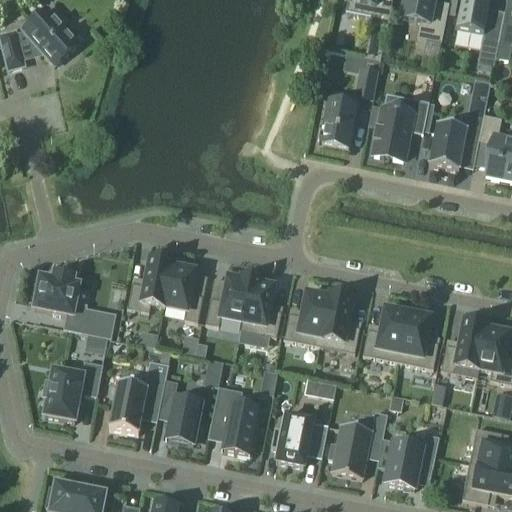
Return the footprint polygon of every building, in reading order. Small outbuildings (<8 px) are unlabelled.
[(376,0),(347,0),(344,17),(371,23),(370,31),(386,34),(391,9),(375,5),(376,0)] [(404,0),(400,25),(413,28),(418,29),(415,44),(440,48),(446,16),(432,13),(434,0),(404,0)] [(490,0),(461,0),(455,36),(482,41),(490,0)] [(0,41),(0,48),(7,76),(22,72),(21,65),(42,59),(53,72),(77,50),(60,30),(63,27),(53,15),(49,18),(46,15),(21,36),(25,40),(15,42),(13,38),(0,41)] [(511,25),(505,24),(500,49),(511,51),(511,25)] [(497,48),(481,45),(476,71),(492,74),(497,48)] [(311,78),(326,81),(328,68),(314,64),(311,78)] [(354,103),(371,106),(376,79),(359,75),(354,103)] [(436,132),(428,173),(457,179),(462,155),(475,158),(477,149),(483,122),(489,92),(474,89),(466,123),(460,122),(457,136),(436,132)] [(511,100),(499,98),(496,113),(511,116),(511,100)] [(422,141),(428,110),(411,106),(408,120),(400,118),(400,117),(394,115),(394,117),(382,115),(378,134),(374,133),(374,134),(375,135),(373,147),(371,146),(371,148),(375,148),(372,162),(401,168),(407,138),(422,141)] [(319,146),(318,151),(347,157),(356,113),(326,108),(321,136),(318,136),(316,146),(319,146)] [(500,126),(483,122),(477,149),(491,151),(484,184),(511,190),(511,188),(511,142),(497,140),(500,126)] [(149,311),(162,314),(171,269),(148,265),(142,292),(131,290),(126,315),(148,320),(149,311)] [(172,270),(172,269),(171,269),(162,314),(164,314),(164,313),(185,317),(183,327),(196,329),(201,304),(190,301),(194,278),(188,277),(188,273),(172,270)] [(73,283),(53,279),(52,286),(39,283),(38,285),(34,285),(31,299),(35,299),(32,314),(45,317),(45,318),(65,322),(65,321),(71,322),(77,291),(71,289),(73,283)] [(241,328),(250,285),(239,283),(238,287),(226,284),(221,308),(209,305),(204,331),(217,334),(219,324),(241,328)] [(241,328),(239,338),(262,342),(275,345),(280,319),(268,317),(273,293),(260,291),(261,287),(250,285),(241,328)] [(283,346),(318,353),(328,300),(327,300),(327,304),(304,300),(299,323),(288,321),(283,346)] [(346,333),(352,305),(328,300),(318,353),(353,361),(358,335),(346,333)] [(366,337),(361,362),(396,369),(406,320),(403,319),(404,316),(387,313),(387,316),(383,315),(378,339),(366,337)] [(115,321),(85,315),(80,340),(110,346),(115,321)] [(430,325),(406,320),(396,369),(432,376),(437,351),(425,348),(430,325)] [(445,352),(439,378),(452,380),(475,385),(476,376),(485,332),(462,327),(456,355),(445,352)] [(486,332),(485,332),(476,376),(477,376),(478,375),(490,378),(488,387),(510,392),(511,382),(511,365),(503,364),(508,340),(502,339),(502,335),(486,332)] [(45,408),(43,423),(73,429),(78,401),(95,404),(101,372),(83,369),(80,382),(51,377),(48,392),(45,391),(42,407),(45,408)] [(158,418),(164,387),(167,373),(148,369),(143,395),(117,390),(107,435),(137,441),(142,415),(158,418)] [(169,422),(164,446),(192,452),(201,405),(174,399),(176,390),(164,387),(158,418),(157,420),(169,422)] [(219,456),(248,462),(257,417),(238,413),(240,400),(216,395),(208,435),(223,437),(219,456)] [(391,404),(388,416),(399,418),(402,406),(391,404)] [(381,449),(386,422),(374,419),(370,438),(339,431),(335,452),(330,451),(327,466),(332,467),(330,480),(361,486),(369,446),(381,449)] [(312,427),(284,421),(281,437),(273,436),(269,455),(277,456),(274,469),(302,474),(305,462),(320,465),(326,434),(311,431),(312,427)] [(475,435),(468,471),(511,479),(511,455),(498,452),(500,441),(475,435)] [(381,449),(376,474),(386,477),(383,490),(413,496),(418,473),(431,475),(438,444),(423,441),(420,455),(392,449),(392,448),(381,446),(381,449)] [(511,479),(468,471),(461,506),(486,511),(489,499),(511,504),(511,479)] [(54,490),(53,495),(48,494),(44,511),(111,511),(112,505),(103,503),(103,500),(54,490)]
